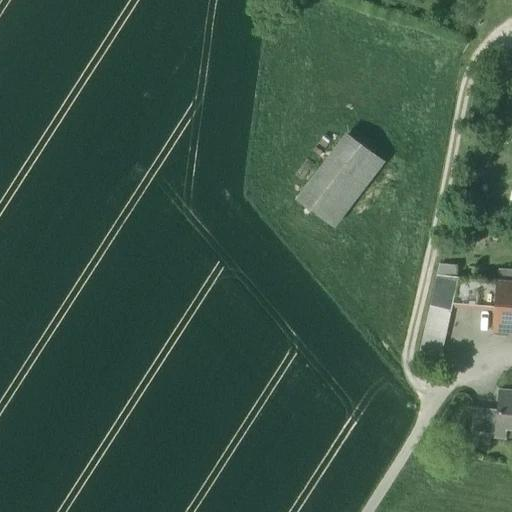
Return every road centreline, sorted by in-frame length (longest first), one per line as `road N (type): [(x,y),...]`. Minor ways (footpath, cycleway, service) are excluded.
road 1 (track): [(431,408),(416,392),(406,352),(475,51),(511,23)]
road 2 (track): [(431,408),(365,511)]
